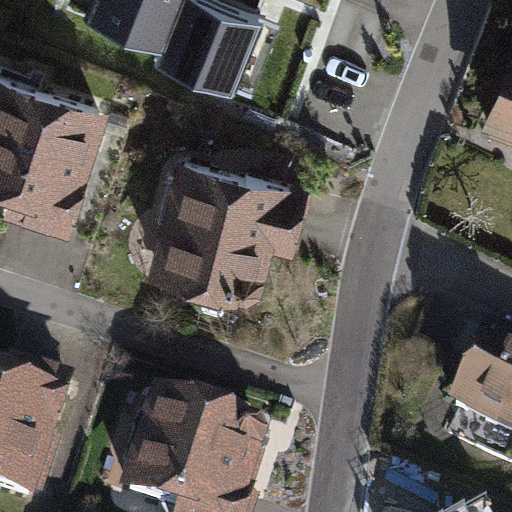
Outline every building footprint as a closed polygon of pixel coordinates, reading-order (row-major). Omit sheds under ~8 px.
[(336,25),(273,0),(245,0),(240,14),(205,0),(181,0),(158,59),(299,116),(336,25)] [(511,36),(507,34),(469,123),(511,139),(511,36)] [(0,203),(68,227),(110,105),(0,66),(0,163),(12,168),(0,203)] [(257,298),(270,243),(289,248),(305,183),(180,153),(151,272),(257,298)] [(511,338),(485,324),(448,398),(461,404),(447,432),(510,463),(511,458),(511,338)] [(0,482),(25,490),(62,368),(0,349),(0,482)] [(140,394),(115,492),(174,507),(172,511),(236,511),(259,425),(140,394)]
